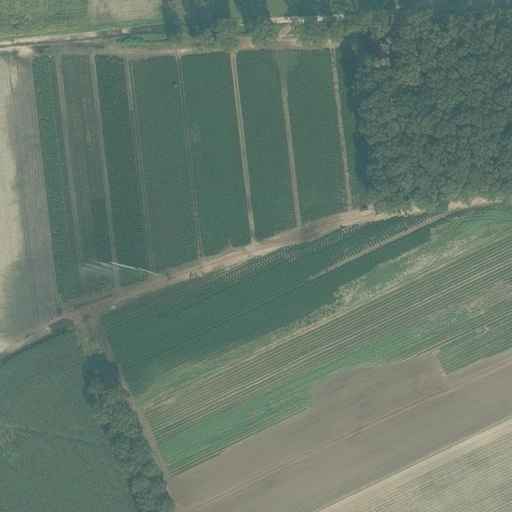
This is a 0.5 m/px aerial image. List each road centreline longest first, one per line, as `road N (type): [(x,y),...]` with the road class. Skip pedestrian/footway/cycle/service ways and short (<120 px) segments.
road 1 (track): [(0,358),(111,303),(371,212),(511,189)]
road 2 (track): [(0,40),(382,17),(411,0)]
road 3 (track): [(86,315),(54,35)]
road 4 (track): [(78,318),(158,511)]
